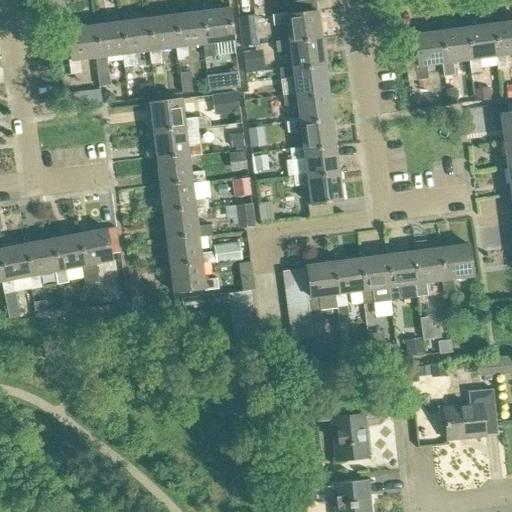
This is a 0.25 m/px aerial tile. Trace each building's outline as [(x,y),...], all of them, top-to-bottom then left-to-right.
[(235,53),(229,8),(201,12),(205,44),(202,44),(204,57),(235,53)] [(205,44),(201,12),(175,15),(179,47),(175,48),(177,61),(179,61),(186,60),(188,60),(186,46),(202,44),(205,44)] [(320,39),(317,12),(286,16),(286,14),(272,16),(273,26),(286,25),(288,41),(289,44),(320,39)] [(175,15),(148,19),(152,51),(149,51),(150,64),(152,64),(161,63),(159,50),(175,48),(179,47),(175,15)] [(258,44),(255,16),(254,15),(237,17),(241,46),(258,44)] [(148,19),(121,22),(125,54),(122,55),(123,68),(134,66),(133,53),(149,51),(152,51),(148,19)] [(511,21),(494,24),(498,56),(495,57),(497,70),(507,69),(506,55),(511,54),(511,21)] [(121,22),(94,26),(98,58),(95,58),(97,71),(107,70),(106,57),(122,55),(125,54),(121,22)] [(498,56),(494,24),(467,28),(471,60),(468,60),(470,74),(481,72),(479,59),(495,57),(498,56)] [(98,58),(94,26),(67,29),(71,60),(68,61),(70,75),(81,73),(79,60),(95,58),(98,58)] [(467,28),(440,32),(445,64),(441,64),(443,77),(454,76),(452,63),(468,60),(471,60),(467,28)] [(445,64),(440,32),(413,35),(417,66),(414,66),(416,81),(427,79),(425,66),(441,64),(445,64)] [(289,44),(288,41),(275,42),(277,53),(290,52),(292,68),(279,69),(279,73),(324,67),(320,39),(289,44)] [(245,74),(265,71),(262,50),(242,53),(245,74)] [(186,60),(179,61),(180,73),(179,73),(181,93),(191,92),(189,72),(187,72),(186,60)] [(161,63),(152,64),(154,76),(163,75),(161,63)] [(328,93),(324,67),(279,73),(280,80),(293,78),(295,94),(282,96),(283,99),(328,93)] [(224,75),(225,88),(237,87),(236,74),(224,75)] [(206,76),(208,91),(220,89),(218,75),(206,76)] [(427,79),(416,81),(417,89),(428,88),(427,79)] [(138,85),(140,99),(153,98),(151,83),(138,85)] [(253,85),(255,97),(268,96),(266,83),(253,85)] [(475,101),(491,100),(489,87),(473,89),(475,101)] [(447,106),(457,104),(455,88),(444,90),(447,106)] [(112,89),(102,90),(103,101),(113,100),(112,89)] [(222,110),(224,110),(237,108),(235,93),(220,95),(222,110)] [(331,120),(328,93),(283,99),(284,107),(297,105),(299,121),(286,123),(286,126),(331,120)] [(185,130),(198,129),(196,118),(183,120),(181,100),(149,104),(152,131),(184,127),(185,130)] [(511,112),(499,115),(503,142),(511,140),(511,112)] [(331,120),(286,126),(287,134),(300,132),(302,148),(289,150),(290,153),(335,147),(331,120)] [(198,129),(185,130),(184,127),(152,131),(155,158),(187,154),(188,157),(201,155),(198,129)] [(262,127),(247,129),(249,148),(265,146),(262,127)] [(228,148),(230,148),(230,151),(240,149),(239,132),(227,133),(228,148)] [(511,140),(503,142),(507,169),(511,168),(511,140)] [(335,147),(290,153),(291,160),(304,159),(306,175),(293,176),(293,179),(338,173),(335,147)] [(227,153),(230,171),(246,169),(243,151),(227,153)] [(187,154),(155,158),(159,185),(191,181),(191,184),(204,182),(203,171),(190,173),(188,157),(187,154)] [(253,157),(254,172),(268,171),(266,155),(253,157)] [(342,201),(338,173),(293,179),(294,187),(307,185),(310,205),(342,201)] [(231,180),(234,197),(250,194),(247,178),(231,180)] [(191,181),(159,185),(162,211),(194,207),(195,211),(208,209),(206,198),(193,200),(191,184),(191,181)] [(225,219),(231,219),(232,224),(236,224),(237,229),(254,227),(251,204),(224,207),(225,219)] [(197,227),(195,211),(194,207),(162,211),(166,238),(198,234),(198,238),(211,236),(210,225),(197,227)] [(114,227),(78,234),(84,266),(81,267),(84,284),(97,282),(94,264),(111,261),(110,254),(117,252),(114,227)] [(78,234),(52,239),(58,271),(54,272),(57,285),(67,283),(65,270),(81,267),(84,266),(78,234)] [(198,234),(166,238),(169,265),(201,261),(201,264),(240,259),(238,242),(212,246),(213,252),(200,254),(198,238),(198,234)] [(52,239),(25,244),(31,276),(28,277),(30,290),(41,288),(38,275),(54,272),(58,271),(52,239)] [(31,276),(25,244),(0,249),(0,255),(5,281),(1,282),(8,318),(19,316),(12,280),(28,277),(31,276)] [(468,245),(440,248),(444,280),(441,281),(443,294),(454,293),(452,279),(472,277),(468,245)] [(444,280),(440,248),(413,252),(417,284),(414,284),(416,298),(427,296),(425,283),(441,281),(444,280)] [(417,284),(413,252),(386,255),(391,287),(388,288),(389,301),(416,298),(414,284),(417,284)] [(391,287),(386,255),(360,259),(364,291),(361,291),(362,305),(389,301),(388,288),(391,287)] [(360,259),(333,262),(337,295),(334,295),(336,308),(337,319),(348,317),(345,293),(361,291),(364,291),(360,259)] [(201,261),(169,265),(172,293),(203,289),(204,291),(218,289),(217,279),(203,280),(201,264),(201,261)] [(307,280),(309,291),(310,297),(307,297),(308,303),(309,311),(320,310),(336,308),(334,295),(337,295),(333,262),(306,266),(306,268),(307,280)] [(307,280),(306,268),(282,272),(284,283),(307,280)] [(252,279),(239,281),(240,287),(241,292),(250,291),(253,290),(252,279)] [(309,291),(307,280),(284,283),(285,295),(309,291)] [(229,305),(251,302),(250,291),(241,292),(227,294),(229,305)] [(309,291),(285,295),(287,306),(308,303),(307,297),(310,297),(309,291)] [(45,301),(35,303),(36,311),(46,309),(45,301)] [(253,313),(251,302),(229,305),(230,316),(253,313)] [(308,303),(287,306),(288,318),(309,315),(309,311),(308,303)] [(253,313),(230,316),(232,327),(254,323),(253,313)] [(309,315),(288,318),(290,329),(311,326),(309,315)] [(256,334),(254,323),(232,327),(233,337),(256,334)] [(313,338),(311,326),(290,329),(291,341),(313,338)] [(256,334),(233,337),(235,348),(257,345),(256,334)] [(437,353),(451,351),(449,334),(435,336),(437,353)] [(405,356),(422,354),(419,338),(403,341),(405,356)] [(511,360),(511,356),(493,358),(495,374),(511,372),(511,360)] [(495,374),(493,358),(476,360),(477,376),(482,376),(482,379),(493,378),(493,374),(495,374)] [(431,378),(445,377),(444,364),(413,367),(414,377),(431,376),(431,378)] [(446,441),(484,437),(482,416),(494,414),(492,390),(467,393),(469,406),(443,409),(446,441)] [(367,456),(363,417),(363,413),(343,415),(342,406),(315,409),(316,421),(331,420),(335,459),(367,456)] [(368,511),(366,483),(333,486),(335,511),(368,511)] [(288,510),(305,508),(303,488),(286,490),(288,510)]
